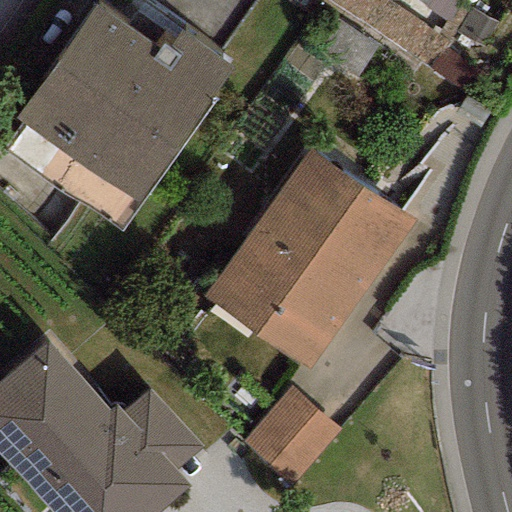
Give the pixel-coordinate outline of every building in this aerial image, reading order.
[(336,0),(429,64),(449,35),(398,0),(336,0)] [(165,52),(96,4),(16,119),(138,204),(236,64),(183,27),(165,52)] [(414,227),(310,151),(202,297),(306,373),(414,227)] [(46,342),(0,382),(0,457),(49,511),(159,511),(187,488),(172,472),(122,415),(113,406),(107,411),(46,342)] [(343,420),(295,375),(246,427),(294,472),(343,420)] [(151,390),(122,415),(172,472),(201,448),(151,390)]
